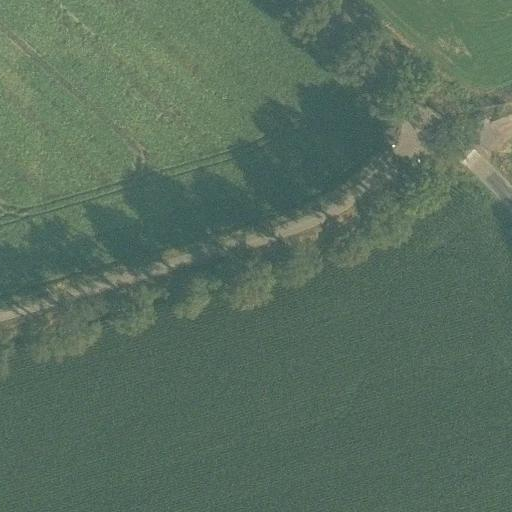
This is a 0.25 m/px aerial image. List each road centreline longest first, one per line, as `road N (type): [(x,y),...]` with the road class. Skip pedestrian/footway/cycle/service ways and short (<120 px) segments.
road 1 (unclassified): [(0,323),(347,224),(416,170),(434,113)]
road 2 (unclassified): [(434,113),(303,0)]
